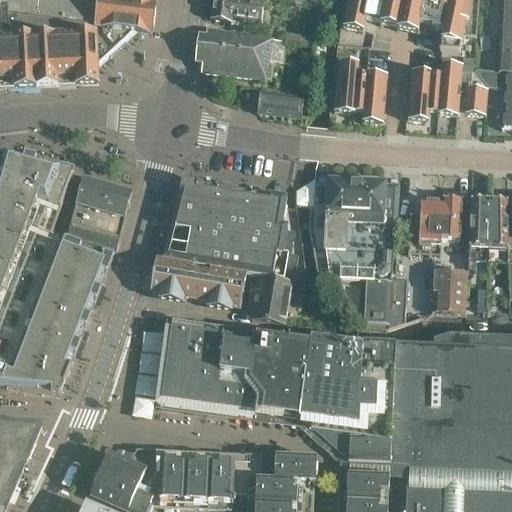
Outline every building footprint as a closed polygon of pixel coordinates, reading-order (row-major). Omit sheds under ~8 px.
[(0,0),(0,91),(14,91),(37,90),(60,89),(76,88),(99,87),(98,69),(134,36),(153,38),(157,4),(157,0),(0,0)] [(214,0),(211,22),(232,26),(233,24),(252,27),(252,26),(262,27),(265,5),(234,1),(234,2),(222,0),(214,0)] [(352,0),(348,22),(348,23),(347,30),(366,34),(368,24),(383,27),(383,29),(399,32),(399,33),(400,33),(400,34),(408,36),(420,38),(420,37),(421,37),(430,38),(432,31),(435,31),(435,33),(445,35),(443,45),(444,45),(444,53),(443,53),(443,55),(462,56),(465,41),(479,41),(481,0),(352,0)] [(506,77),(511,77),(511,0),(500,0),(500,26),(498,76),(506,77)] [(201,76),(268,83),(273,43),(207,33),(206,39),(199,38),(195,68),(202,69),(201,76)] [(362,68),(342,66),(338,109),(339,109),(338,116),(357,118),(359,97),(369,98),(371,78),(370,78),(370,81),(361,80),(362,68)] [(435,77),(434,77),(432,98),(443,99),(441,119),(460,121),(460,118),(464,70),(444,69),(443,81),(435,80),(435,77)] [(460,118),(488,121),(490,94),(477,76),(464,75),(465,71),(464,70),(460,118)] [(411,117),(411,125),(431,126),(432,115),(440,116),(440,119),(441,119),(443,99),(432,98),(434,77),(415,75),(411,117)] [(511,77),(506,77),(502,132),(511,133),(511,77)] [(357,118),(358,118),(358,115),(367,116),(366,127),(386,128),(387,121),(390,79),(371,78),(369,98),(359,97),(357,118)] [(258,117),(265,118),(302,122),(304,102),(261,97),(258,117)] [(24,397),(60,401),(68,381),(113,262),(112,262),(114,255),(115,254),(70,242),(69,244),(62,242),(51,237),(60,215),(74,176),(60,172),(17,160),(4,157),(1,168),(0,173),(0,399),(8,400),(8,398),(8,395),(24,397)] [(287,201),(182,183),(162,263),(235,275),(248,277),(282,283),(283,283),(287,257),(284,256),(288,229),(283,228),(287,201)] [(94,187),(83,184),(76,211),(68,241),(70,242),(115,254),(114,255),(115,255),(116,255),(125,224),(130,207),(132,198),(94,187)] [(314,199),(313,213),(311,230),(317,260),(321,279),(324,286),(331,283),(331,282),(362,284),(358,326),(387,329),(391,285),(393,257),(394,257),(396,234),(398,234),(400,187),(329,184),(328,200),(314,199)] [(420,219),(411,218),(408,258),(441,260),(442,243),(461,244),(463,204),(461,203),(458,200),(448,199),(445,203),(443,202),(442,205),(421,204),(420,219)] [(487,254),(489,205),(487,205),(484,202),(478,201),(475,204),(469,204),(467,253),(487,254)] [(489,205),(487,254),(507,254),(509,205),(502,205),(500,202),(493,202),(490,205),(489,205)] [(229,310),(235,275),(162,263),(157,262),(151,296),(229,310)] [(464,318),(464,316),(466,276),(433,275),(431,317),(464,318)] [(282,283),(248,277),(241,322),(274,327),(282,283)] [(255,335),(242,334),(237,333),(173,324),(162,404),(167,405),(166,413),(197,417),(254,425),(255,417),(261,417),(302,423),(310,342),(255,335)] [(511,511),(511,338),(448,336),(431,340),(431,347),(412,346),(394,345),(348,343),(348,346),(310,342),(302,423),(349,465),(349,466),(390,468),(408,469),(408,476),(407,489),(406,511),(511,511)] [(255,417),(254,425),(300,430),(349,473),(348,479),(390,481),(397,481),(407,482),(408,476),(408,469),(390,468),(349,466),(349,465),(302,423),(261,417),(255,417)] [(0,511),(6,511),(41,432),(0,428),(0,511)] [(100,480),(90,502),(112,511),(153,511),(157,505),(162,505),(183,506),(207,507),(233,508),(233,500),(256,501),(256,508),(256,511),(296,511),(297,510),(293,509),(294,487),(316,488),(317,462),(276,460),(276,468),(235,466),(219,466),(209,465),(194,465),(176,464),(163,463),(164,455),(137,454),(133,464),(132,466),(110,457),(100,480)] [(246,459),(164,455),(163,463),(176,464),(194,465),(209,465),(219,466),(235,466),(276,468),(276,460),(251,459),(246,459)] [(378,511),(379,508),(379,505),(380,496),(389,496),(390,481),(348,479),(347,503),(346,511),(378,511)] [(314,511),(315,507),(316,488),(294,487),(293,509),(297,510),(296,511),(314,511)]
